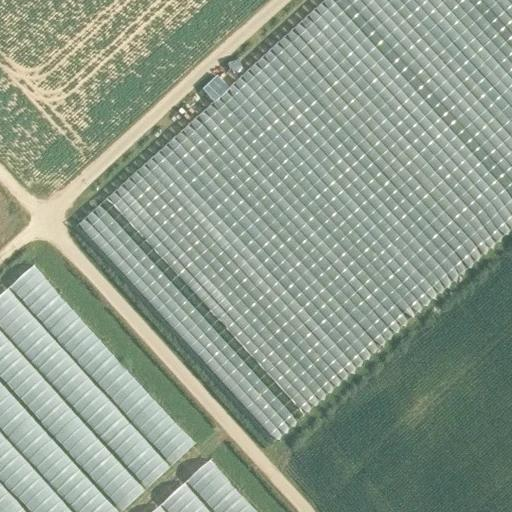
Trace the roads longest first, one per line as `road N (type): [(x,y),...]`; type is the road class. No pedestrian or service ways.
road 1 (unclassified): [(299,511),(45,232)]
road 2 (unclassified): [(313,0),(61,210),(45,232)]
